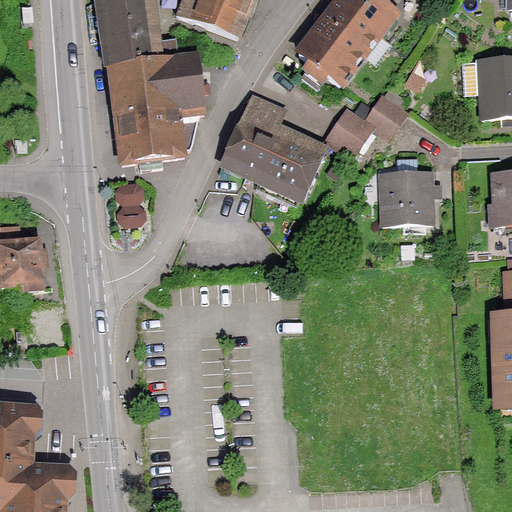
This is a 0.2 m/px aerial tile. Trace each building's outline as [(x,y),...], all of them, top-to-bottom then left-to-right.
[(147,0),(97,0),(106,66),(173,59),(169,40),(154,42),(147,0)] [(182,0),(175,19),(239,43),(254,0),(182,0)] [(373,0),(332,0),(327,7),(375,44),(394,16),(373,0)] [(336,94),(375,44),(327,7),(290,55),(303,65),(297,74),(318,90),(323,83),(336,94)] [(202,119),(195,57),(173,59),(106,66),(117,168),(184,161),(180,121),(202,119)] [(511,122),(511,60),(476,61),(477,124),(511,122)] [(362,123),(390,144),(408,120),(380,99),(362,123)] [(251,103),(218,172),(294,209),(328,140),(251,103)] [(325,133),(348,156),(365,138),(342,116),(325,133)] [(511,173),(488,175),(490,232),(506,232),(507,261),(511,260),(511,173)] [(432,229),(431,176),(370,177),(370,229),(432,229)] [(119,190),(120,232),(148,231),(147,189),(119,190)] [(45,248),(0,249),(0,301),(48,299),(45,248)] [(501,316),(491,316),(491,410),(511,409),(511,272),(501,273),(501,316)] [(0,406),(0,467),(31,468),(31,407),(0,406)] [(0,467),(0,511),(66,511),(68,469),(31,468),(0,467)]
